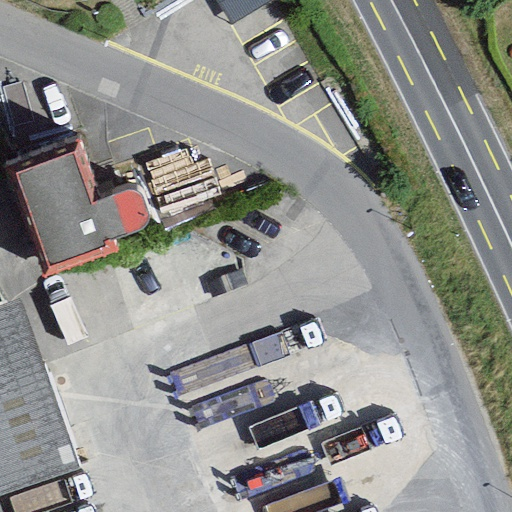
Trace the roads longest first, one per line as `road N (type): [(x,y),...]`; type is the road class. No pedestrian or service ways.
road 1 (residential): [(480,511),(352,199),(0,41)]
road 2 (secondary): [(511,249),(384,0)]
